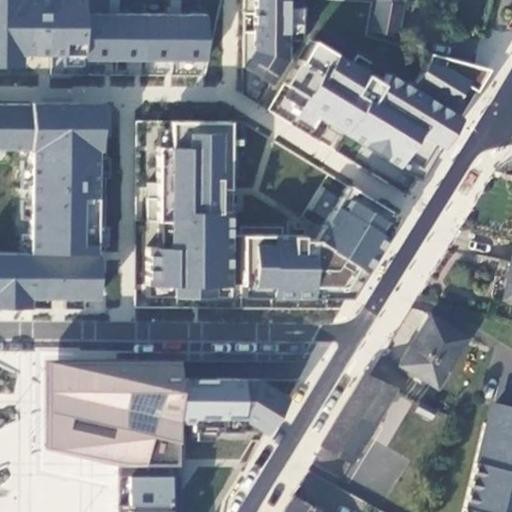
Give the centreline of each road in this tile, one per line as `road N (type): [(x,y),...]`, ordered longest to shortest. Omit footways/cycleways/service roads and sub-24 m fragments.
road 1 (residential): [(0,331),(358,333)]
road 2 (secondary): [(358,333),(502,107)]
road 3 (secondary): [(245,511),(358,333)]
